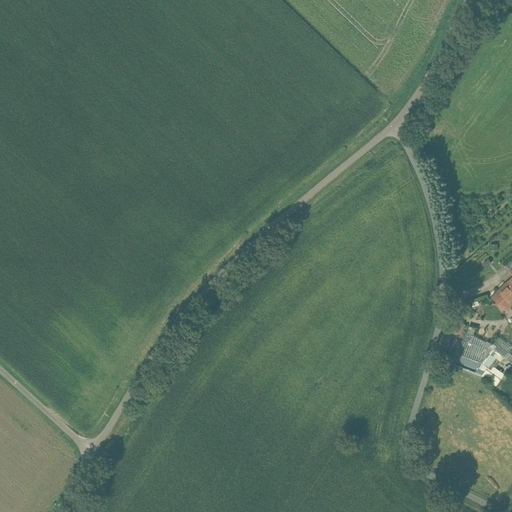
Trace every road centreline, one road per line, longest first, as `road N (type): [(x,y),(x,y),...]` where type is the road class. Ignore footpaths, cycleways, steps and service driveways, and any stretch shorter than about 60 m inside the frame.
road 1 (unclassified): [(86,453),(240,262),(400,121)]
road 2 (unclassified): [(498,511),(405,454),(442,264),(431,205),(400,121)]
road 3 (unclassified): [(400,121),(474,0)]
road 4 (unclassified): [(86,453),(0,369)]
